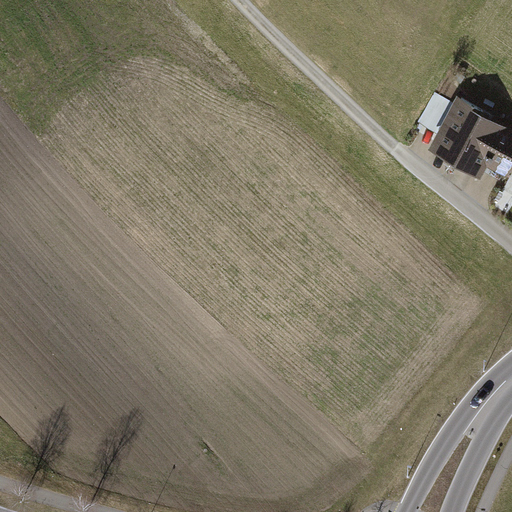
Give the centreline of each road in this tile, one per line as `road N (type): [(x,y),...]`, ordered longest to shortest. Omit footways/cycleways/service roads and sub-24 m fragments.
road 1 (track): [(511,244),(386,140),(238,0)]
road 2 (secondary): [(511,381),(465,441),(430,511)]
